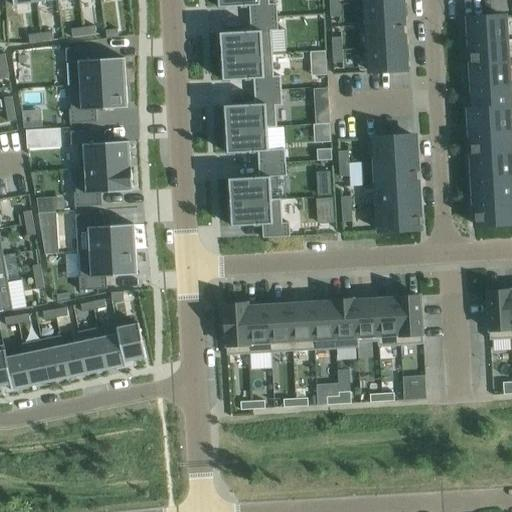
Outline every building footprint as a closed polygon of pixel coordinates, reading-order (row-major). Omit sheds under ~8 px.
[(269,0),(218,0),(219,8),(249,6),(250,19),(277,17),(276,4),(269,5),(269,0)] [(402,1),(366,3),(367,26),(403,24),(402,1)] [(340,5),(330,5),(330,18),(340,17),(340,5)] [(250,31),(220,33),(221,57),(272,54),(271,31),(278,30),(277,17),(250,19),(250,31)] [(504,17),(469,19),(470,42),(505,40),(504,17)] [(403,24),(367,26),(369,48),(404,46),(403,24)] [(95,26),(83,28),(84,36),(96,34),(95,26)] [(83,28),(71,29),(72,37),(84,36),(83,28)] [(117,29),(105,31),(106,39),(119,37),(117,29)] [(52,32),(40,33),(41,42),(53,40),(52,32)] [(40,33),(28,35),(29,43),(41,42),(40,33)] [(341,37),(331,38),(332,51),(342,50),(341,37)] [(505,40),(470,42),(471,65),(507,63),(505,40)] [(404,46),(369,48),(370,72),(406,70),(404,46)] [(93,47),(66,49),(66,62),(68,62),(70,86),(126,83),(125,58),(93,60),(93,47)] [(342,50),(332,51),(333,63),(343,63),(342,50)] [(272,54),(221,57),(223,81),(253,79),(254,92),(281,90),(280,76),(274,76),(272,54)] [(507,63),(471,65),(473,88),(508,86),(507,63)] [(7,66),(0,67),(0,72),(1,79),(9,78),(7,66)] [(71,110),(69,110),(70,124),(97,122),(96,110),(127,108),(126,83),(70,86),(71,110)] [(508,86),(473,88),(474,110),(469,110),(469,111),(509,109),(508,86)] [(255,104),(224,106),(226,130),(277,127),(275,106),(282,106),(281,90),(254,92),(255,104)] [(328,90),(313,91),(314,102),(329,101),(328,90)] [(12,97),(4,98),(6,110),(14,109),(12,97)] [(14,109),(6,110),(8,122),(16,120),(14,109)] [(509,109),(469,111),(470,134),(511,131),(509,109)] [(277,127),(226,130),(227,154),(258,152),(258,165),(285,163),(285,149),(268,150),(267,129),(277,128),(277,127)] [(60,129),(33,130),(28,130),(26,131),(26,136),(27,148),(61,147),(60,129)] [(98,130),(70,132),(71,145),(78,145),(79,168),(74,168),(75,170),(131,166),(129,141),(98,143),(98,130)] [(511,153),(511,131),(470,134),(472,156),(511,154),(511,153)] [(414,136),(374,138),(375,162),(416,160),(414,136)] [(331,150),(317,151),(317,161),(331,161),(331,150)] [(348,151),(338,152),(339,164),(349,164),(348,151)] [(511,154),(472,156),(473,179),(511,176),(511,154)] [(416,160),(375,162),(377,185),(417,182),(416,160)] [(259,177),(229,179),(230,203),(281,200),(281,199),(271,199),(270,177),(286,176),(285,163),(258,165),(259,177)] [(349,164),(339,164),(340,177),(349,177),(349,164)] [(76,193),(74,193),(75,207),(102,206),(101,193),(132,191),(131,166),(75,170),(76,193)] [(330,172),(316,173),(317,181),(331,180),(330,172)] [(511,176),(473,179),(474,202),(511,199),(511,176)] [(417,182),(377,185),(378,207),(418,205),(417,182)] [(351,196),(341,197),(341,210),(351,209),(351,196)] [(511,199),(474,202),(476,226),(511,223),(511,199)] [(281,200),(230,203),(231,227),(262,225),(263,238),(290,237),(289,223),(282,223),(281,200)] [(418,205),(378,207),(379,231),(420,229),(418,205)] [(351,209),(341,210),(342,222),(352,222),(351,209)] [(31,211),(23,212),(25,224),(33,223),(31,211)] [(102,214),(75,215),(78,253),(136,250),(134,225),(103,226),(102,214)] [(33,223),(25,224),(27,236),(35,235),(33,223)] [(136,250),(78,253),(78,254),(80,254),(81,277),(79,277),(80,291),(107,289),(106,276),(137,274),(136,250)] [(40,264),(32,266),(34,278),(42,276),(40,264)] [(42,276),(34,278),(36,290),(44,288),(42,276)] [(8,282),(0,283),(0,312),(12,310),(8,282)] [(511,338),(511,334),(509,291),(487,292),(490,340),(511,338)] [(123,292),(111,293),(112,301),(124,300),(123,292)] [(420,296),(398,297),(401,345),(423,344),(420,296)] [(401,345),(398,297),(376,299),(379,347),(401,345)] [(104,299),(92,302),(94,310),(106,307),(104,299)] [(376,299),(354,300),(357,348),(358,348),(358,343),(378,342),(378,347),(379,347),(376,299)] [(333,301),(336,349),(357,348),(354,300),(333,301)] [(336,349),(333,301),(311,302),(314,350),(336,349)] [(92,302),(80,304),(82,312),(94,310),(92,302)] [(314,350),(311,302),(290,304),(293,352),(314,350)] [(250,354),(247,304),(224,305),(227,356),(250,354)] [(271,353),(268,305),(248,306),(248,304),(247,304),(250,354),(271,353)] [(293,352),(290,304),(268,305),(271,353),(293,352)] [(67,308),(55,310),(56,318),(68,316),(67,308)] [(55,310),(43,312),(44,320),(56,318),(55,310)] [(29,314),(17,316),(18,324),(30,322),(29,314)] [(17,316),(5,318),(6,326),(18,324),(17,316)] [(117,324),(116,324),(125,366),(126,366),(126,362),(146,358),(138,323),(118,327),(117,324)] [(116,324),(98,328),(107,370),(125,366),(116,324)] [(98,328),(79,332),(88,374),(107,370),(98,328)] [(61,335),(60,336),(69,378),(88,374),(79,332),(78,332),(80,341),(63,345),(61,335)] [(60,336),(41,340),(50,382),(69,378),(60,336)] [(41,340),(23,344),(32,386),(50,382),(41,340)] [(4,345),(3,345),(13,390),(32,386),(23,344),(21,344),(23,353),(6,357),(4,345)] [(3,345),(0,345),(0,387),(11,385),(12,391),(13,390),(3,345)] [(473,360),(472,394),(491,394),(491,361),(473,360)] [(492,372),(492,394),(500,394),(500,372),(492,372)] [(503,395),(511,394),(511,382),(503,383),(503,395)] [(338,392),(339,397),(339,405),(351,404),(350,392),(338,392)] [(416,392),(403,393),(404,401),(416,400),(416,392)] [(394,393),(382,394),(382,402),(394,401),(394,393)] [(382,394),(370,395),(370,403),(382,402),(382,394)] [(339,405),(339,397),(327,397),(327,405),(339,405)] [(307,398),(295,399),(296,407),(308,406),(307,398)] [(296,407),(295,399),(283,400),(284,408),(296,407)] [(264,401),(252,402),(253,410),(265,409),(264,401)] [(253,410),(252,402),(240,402),(241,410),(253,410)]
